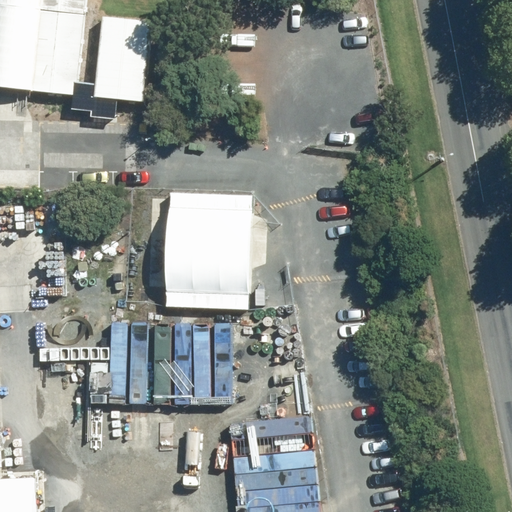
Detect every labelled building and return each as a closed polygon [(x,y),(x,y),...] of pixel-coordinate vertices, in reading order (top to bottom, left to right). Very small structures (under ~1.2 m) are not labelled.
[(0,0),(0,86),(80,96),(91,0),(0,0)] [(120,137),(41,135),(41,151),(120,154),(120,137)] [(122,171),(42,170),(42,189),(122,190),(122,171)] [(0,172),(0,189),(22,191),(22,173),(0,172)] [(175,191),(170,294),(248,299),(254,196),(175,191)] [(119,201),(82,201),(82,245),(119,245),(119,201)] [(142,288),(62,285),(62,300),(141,303),(142,288)] [(268,405),(313,399),(311,382),(266,387),(268,405)] [(271,426),(316,421),(313,399),(268,405),(271,426)] [(316,421),(271,426),(280,511),(325,506),(316,421)] [(0,479),(0,511),(39,511),(38,478),(0,479)]
